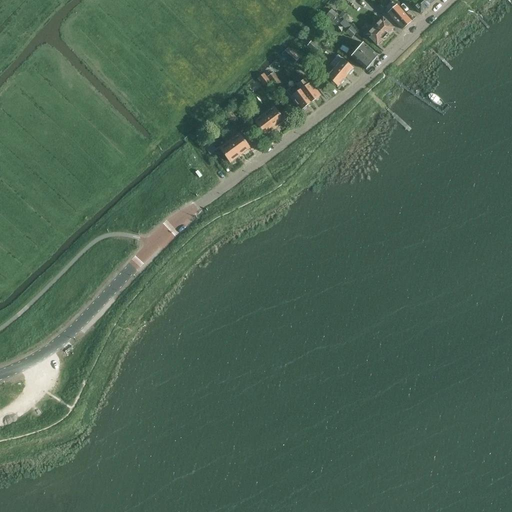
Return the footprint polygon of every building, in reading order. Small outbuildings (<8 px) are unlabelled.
[(430,5),(425,0),(416,0),(412,4),(421,14),(428,7),(430,5)] [(412,22),(394,2),(385,10),(403,30),(410,23),(412,22)] [(333,22),(338,15),(332,10),(324,19),(328,23),(330,20),(333,22)] [(394,28),(383,18),(375,27),(385,37),(393,30),(394,28)] [(358,33),(351,27),(352,26),(345,20),(341,24),(348,31),(346,33),(352,39),(358,33)] [(385,37),(375,27),(366,36),(377,46),(378,45),(385,37)] [(321,49),(312,42),(308,46),(317,54),(321,49)] [(378,56),(363,43),(357,50),(372,63),(373,62),(378,57),(378,56)] [(372,63),(357,50),(353,55),(350,51),(351,50),(343,45),(340,50),(347,54),(348,53),(352,56),(351,57),(366,70),(371,64),(372,63)] [(300,58),(289,48),(283,55),(294,65),(300,59),(300,58)] [(354,69),(342,60),(338,56),(330,65),(335,69),(346,78),(348,75),(354,69)] [(318,66),(310,59),(307,63),(315,70),(318,66)] [(346,78),(335,69),(327,78),(338,87),(344,80),(346,78)] [(270,81),(263,73),(258,77),(265,86),(270,81)] [(284,87),(274,73),(268,77),(278,92),(281,90),(284,87)] [(321,96),(311,83),(309,84),(302,74),(293,80),(295,82),(311,103),(313,102),(315,100),(316,101),(319,99),(319,97),(321,96)] [(309,105),(311,103),(295,82),(287,88),(292,95),(290,96),(301,111),(303,110),(304,110),(306,108),(307,107),(309,105)] [(260,108),(265,115),(272,109),(267,103),(260,108)] [(285,122),(274,108),(272,109),(265,115),(275,129),(277,127),(285,122)] [(241,125),(231,112),(227,116),(236,129),(239,127),(241,125)] [(275,129),(265,115),(255,122),(265,136),(273,130),(275,129)] [(238,133),(237,131),(227,138),(229,141),(240,155),(241,154),(249,148),(238,133)] [(202,133),(200,134),(196,138),(210,154),(216,149),(202,133)] [(240,155),(229,141),(219,148),(230,162),(237,157),(238,157),(240,155)]
